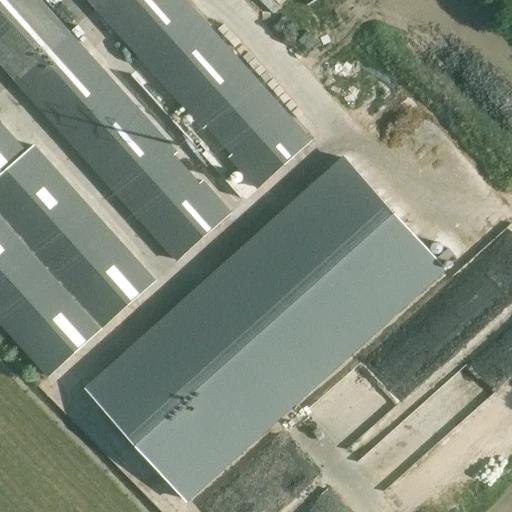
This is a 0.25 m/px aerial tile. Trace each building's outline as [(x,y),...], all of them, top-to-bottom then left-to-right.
[(0,0),(0,218),(101,328),(157,285),(34,147),(27,152),(0,121),(0,63),(177,260),(230,212),(40,0),(0,0)] [(186,0),(89,0),(259,188),(312,140),(186,0)] [(278,6),(268,15),(285,32),(295,23),(278,6)] [(344,158),(88,389),(187,500),(444,269),(344,158)] [(0,322),(48,376),(101,328),(0,218),(0,322)]
